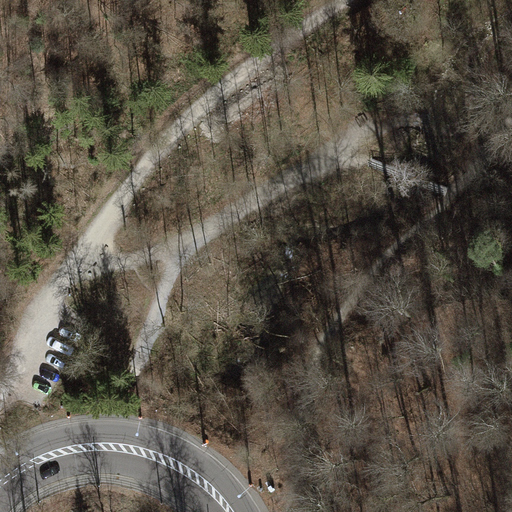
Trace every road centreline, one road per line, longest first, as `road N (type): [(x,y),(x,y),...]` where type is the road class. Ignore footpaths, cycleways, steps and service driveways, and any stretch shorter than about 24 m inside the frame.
road 1 (track): [(54,286),(200,108),(345,0)]
road 2 (secondary): [(0,485),(63,452),(128,448),(172,462),(230,511)]
